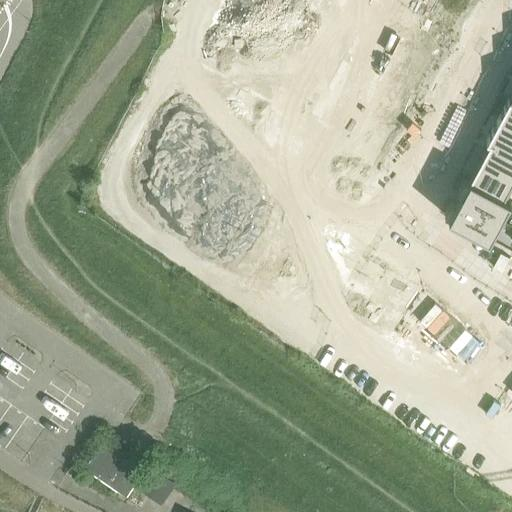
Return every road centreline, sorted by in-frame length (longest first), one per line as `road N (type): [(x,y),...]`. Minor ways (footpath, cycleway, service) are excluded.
road 1 (residential): [(446,0),(351,166),(179,92),(224,0)]
road 2 (residential): [(511,329),(398,223),(445,105),(510,0)]
